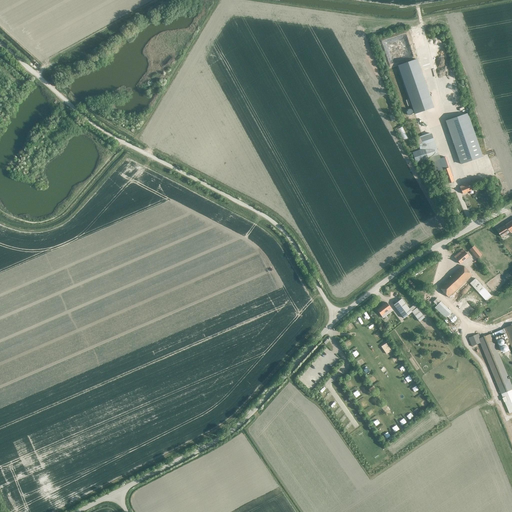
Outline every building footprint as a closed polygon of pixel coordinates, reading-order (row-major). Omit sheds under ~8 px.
[(398,66),(414,114),(434,107),(417,59),(398,66)] [(460,164),(482,156),(467,113),(445,121),(460,164)] [(416,162),(428,158),(425,150),(413,154),(416,162)] [(448,183),(454,181),(446,157),(440,159),(448,183)] [(462,194),(473,190),(470,182),(460,186),(462,194)] [(510,232),(511,233),(511,232),(511,220),(497,230),(502,237),(510,232)] [(474,245),(469,249),(477,258),(481,254),(474,245)] [(460,263),(469,256),(463,249),(454,257),(460,263)] [(448,297),(472,275),(463,265),(439,288),(448,297)] [(475,278),(470,283),(486,301),(491,296),(475,278)] [(415,305),(410,309),(402,299),(394,305),(404,318),(412,311),(420,321),(425,317),(415,305)] [(445,318),(451,312),(440,302),(434,307),(445,318)] [(380,315),(390,308),(386,303),(377,310),(380,315)] [(511,411),(511,385),(492,337),(506,331),(511,346),(511,325),(505,328),(491,334),(481,338),(479,333),(469,337),(472,346),(480,342),(509,413),(511,411)] [(381,347),(387,354),(392,351),(387,343),(381,347)]
